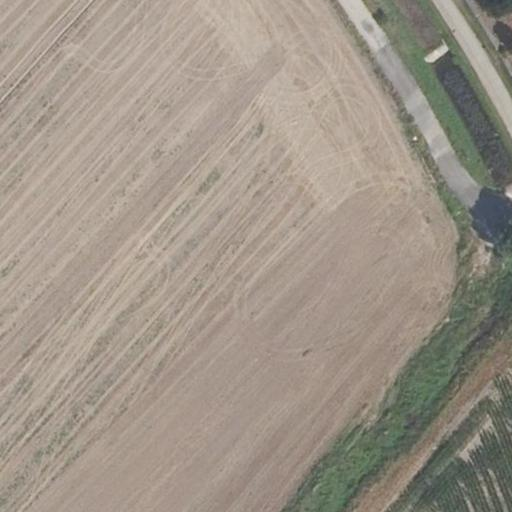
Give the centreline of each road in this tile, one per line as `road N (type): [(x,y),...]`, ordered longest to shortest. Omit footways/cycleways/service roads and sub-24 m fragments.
road 1 (track): [(511,214),(290,511)]
road 2 (track): [(507,217),(470,201),(350,0)]
